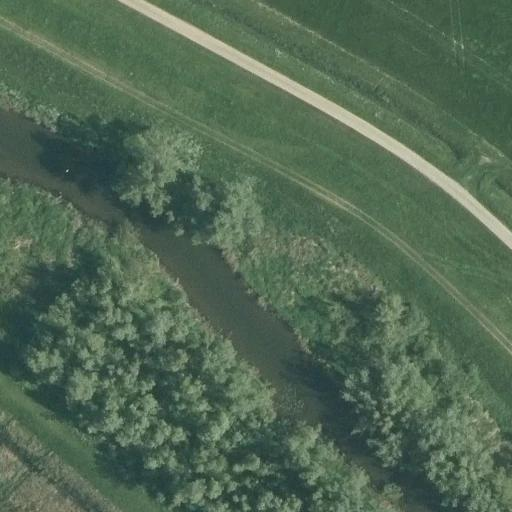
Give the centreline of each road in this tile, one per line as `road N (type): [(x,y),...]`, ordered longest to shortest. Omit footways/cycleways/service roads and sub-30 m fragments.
road 1 (track): [(511,334),(478,294),(363,216),(0,18)]
road 2 (unclassified): [(127,0),(360,126),(456,194),(511,246)]
